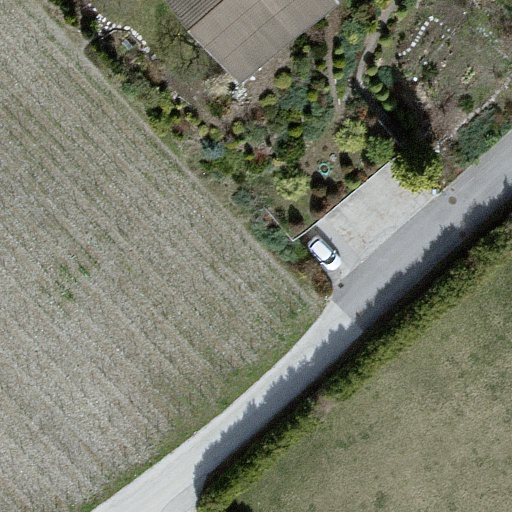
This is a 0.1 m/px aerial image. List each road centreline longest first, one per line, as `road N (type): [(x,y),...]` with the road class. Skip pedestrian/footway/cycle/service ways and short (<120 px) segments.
road 1 (unclassified): [(322,338),(192,458),(118,511)]
road 2 (residential): [(511,163),(322,338)]
